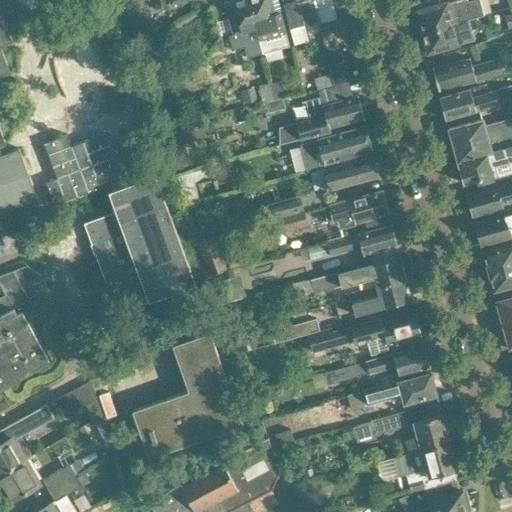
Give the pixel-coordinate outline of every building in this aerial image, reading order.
[(0,0),(0,207),(24,199),(25,202),(37,198),(19,148),(2,154),(0,148),(0,146),(5,144),(0,129),(0,106),(8,104),(0,79),(0,75),(9,73),(0,46),(11,42),(1,14),(0,14),(0,4),(10,1),(9,0),(0,0)] [(232,2),(226,4),(235,35),(228,38),(232,51),(249,46),(246,38),(257,35),(247,0),(235,0),(231,1),(232,2)] [(247,0),(257,35),(261,53),(288,45),(279,12),(273,13),(269,0),(247,0)] [(290,0),(282,2),(288,29),(319,20),(316,6),(314,0),(290,0)] [(331,0),(314,0),(316,6),(319,20),(319,21),(329,19),(326,7),(333,5),(331,0)] [(418,16),(423,32),(452,24),(468,20),(483,15),(479,0),(474,0),(467,2),(466,0),(457,0),(418,11),(419,16),(418,16)] [(128,9),(119,11),(122,21),(131,18),(128,9)] [(452,24),(423,32),(427,46),(428,46),(429,52),(468,42),(474,40),(468,20),(452,24)] [(470,58),(452,62),(432,68),(438,90),(506,72),(502,58),(472,66),(470,58)] [(347,60),(328,66),(330,73),(333,86),(343,83),(353,81),(347,60)] [(316,90),(318,90),(333,86),(330,73),(313,78),(316,90)] [(281,80),(271,82),(275,98),(285,96),(281,80)] [(258,85),(262,101),(275,98),(271,82),(258,85)] [(470,87),(459,90),(440,96),(446,118),(465,113),(511,99),(511,82),(491,89),(492,92),(472,96),(470,87)] [(347,98),(343,83),(333,86),(318,90),(320,97),(303,101),(307,119),(294,122),(295,123),(279,127),(279,144),(282,144),(299,139),(299,140),(330,131),(329,127),(363,118),(357,95),(347,98)] [(253,87),(242,90),(245,103),(257,100),(253,87)] [(169,99),(159,102),(162,117),(173,114),(169,99)] [(448,128),(457,160),(511,144),(511,117),(485,126),(483,119),(468,123),(448,128)] [(176,126),(166,130),(175,161),(178,169),(189,166),(186,156),(176,126)] [(371,150),(365,126),(316,139),(316,140),(300,144),(307,171),(356,158),(355,154),(371,150)] [(67,136),(44,144),(57,179),(45,183),(54,207),(100,190),(96,178),(119,170),(106,135),(72,148),(67,136)] [(115,211),(102,216),(83,223),(109,292),(119,289),(127,309),(196,283),(166,203),(165,204),(154,174),(151,175),(137,138),(122,144),(136,181),(108,191),(115,211)] [(511,144),(457,160),(464,183),(495,175),(495,177),(511,172),(511,144)] [(373,156),(318,171),(310,173),(315,189),(328,185),(329,189),(378,175),(373,156)] [(511,181),(486,188),(466,194),(472,215),(502,207),(501,205),(511,201),(511,181)] [(194,183),(180,186),(184,201),(198,198),(194,183)] [(327,219),(338,216),(340,224),(364,218),(367,231),(388,225),(384,213),(388,212),(382,190),(362,195),(323,207),(327,219)] [(220,196),(223,207),(236,204),(234,193),(220,196)] [(299,196),(268,204),(272,218),(302,210),(299,196)] [(306,225),(302,210),(272,218),(276,233),(306,225)] [(511,212),(474,223),(478,234),(476,236),(477,240),(480,241),(480,244),(511,236),(508,227),(511,226),(511,212)] [(237,218),(209,225),(211,234),(239,227),(237,218)] [(367,231),(328,242),(307,248),(310,259),(331,253),(332,255),(363,247),(364,253),(371,251),(374,261),(392,256),(389,246),(396,244),(391,224),(388,225),(367,231)] [(213,234),(197,240),(210,275),(226,269),(213,234)] [(511,243),(482,252),(488,272),(511,264),(511,243)] [(374,263),(338,272),(338,271),(301,281),(304,294),(313,292),(313,293),(342,286),(374,277),(377,286),(405,278),(399,256),(393,258),(392,256),(374,261),(374,263)] [(511,264),(488,272),(493,291),(511,285),(511,264)] [(45,287),(46,286),(41,274),(26,265),(0,274),(0,386),(49,360),(27,319),(46,309),(36,292),(28,297),(24,290),(43,280),(45,287)] [(239,276),(222,280),(228,303),(245,298),(239,276)] [(405,278),(377,286),(379,294),(353,302),(356,314),(411,299),(405,278)] [(511,296),(492,302),(499,325),(511,321),(511,296)] [(331,328),(322,330),(327,348),(355,342),(355,344),(385,335),(388,344),(421,336),(415,313),(382,321),(380,317),(350,325),(350,326),(332,330),(331,328)] [(316,318),(270,330),(273,343),(319,330),(316,318)] [(511,321),(499,325),(505,348),(511,346),(511,321)] [(243,424),(210,332),(173,345),(189,390),(133,410),(149,457),(243,424)] [(365,360),(324,372),(311,375),(315,387),(369,373),(397,366),(399,374),(429,366),(423,343),(365,359),(365,360)] [(370,387),(346,393),(350,409),(374,402),(402,395),(404,402),(436,394),(430,371),(398,380),(398,379),(370,387)] [(99,377),(90,380),(94,390),(103,387),(99,377)] [(90,380),(62,395),(70,411),(83,404),(96,397),(94,390),(90,380)] [(108,392),(100,395),(108,417),(116,414),(108,392)] [(31,455),(20,436),(53,418),(46,404),(6,426),(0,429),(0,433),(4,441),(0,443),(0,473),(25,459),(31,455)] [(404,413),(370,422),(374,435),(407,425),(404,413)] [(414,422),(422,449),(449,441),(442,414),(414,422)] [(294,440),(290,428),(273,433),(277,445),(294,440)] [(226,511),(238,506),(246,502),(271,488),(278,470),(267,437),(219,461),(221,464),(181,485),(180,482),(148,499),(153,511),(226,511)] [(445,472),(457,469),(449,441),(422,449),(392,457),(397,476),(406,474),(410,493),(447,482),(445,472)] [(303,451),(284,456),(288,469),(307,464),(303,451)] [(25,459),(0,473),(0,483),(10,500),(39,483),(25,459)] [(42,480),(48,491),(75,475),(69,464),(42,480)] [(75,475),(48,491),(55,501),(66,495),(81,486),(75,475)] [(327,476),(307,482),(312,496),(331,490),(328,482),(327,476)] [(427,497),(429,506),(430,506),(431,511),(459,511),(467,510),(470,509),(467,495),(464,496),(462,489),(458,490),(456,481),(436,486),(438,494),(427,497)] [(298,486),(287,491),(293,503),(304,497),(298,486)] [(413,511),(415,511),(414,510),(410,502),(406,494),(398,499),(405,511),(413,511)] [(76,511),(66,495),(55,501),(51,503),(51,502),(35,511),(76,511)] [(250,511),(246,502),(238,506),(241,511),(250,511)]
